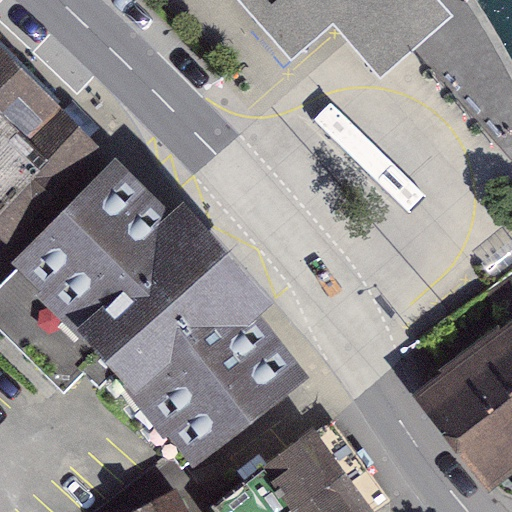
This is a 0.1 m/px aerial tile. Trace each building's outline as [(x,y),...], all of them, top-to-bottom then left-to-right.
[(239,0),(242,3),(283,48),(327,10),(334,18),(382,73),(448,16),(433,0),(239,0)] [(0,119),(32,86),(0,56),(0,119)] [(0,220),(82,132),(32,86),(0,119),(0,220)] [(110,173),(0,291),(0,312),(63,387),(96,359),(189,468),(289,384),(243,330),(258,317),(178,223),(163,236),(110,173)] [(490,476),(511,460),(511,339),(433,397),(490,476)] [(224,511),(314,511),(360,479),(328,436),(224,511)] [(360,479),(314,511),(364,511),(377,503),(360,479)] [(179,511),(175,502),(155,511),(179,511)]
